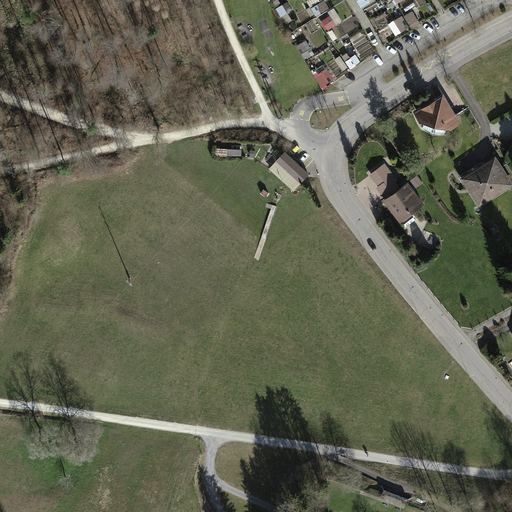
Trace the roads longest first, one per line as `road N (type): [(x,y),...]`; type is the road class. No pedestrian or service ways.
road 1 (residential): [(511,23),(354,121),(335,148),(333,170),(337,189),(384,254),(511,405)]
road 2 (track): [(212,432),(511,474)]
road 3 (track): [(0,402),(212,432)]
road 4 (track): [(140,140),(0,93)]
road 5 (track): [(140,140),(0,171)]
road 6 (track): [(269,122),(218,0)]
road 7 (track): [(269,122),(140,140)]
